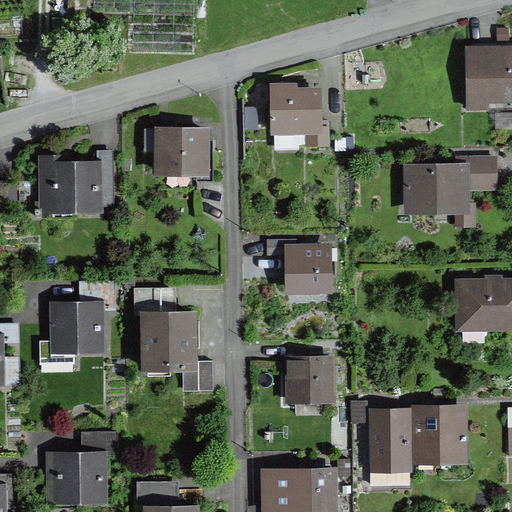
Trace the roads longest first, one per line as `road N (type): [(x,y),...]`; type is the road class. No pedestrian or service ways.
road 1 (unclassified): [(238,511),(230,62)]
road 2 (unclassified): [(0,126),(230,62)]
road 3 (unclassified): [(230,62),(457,0)]
